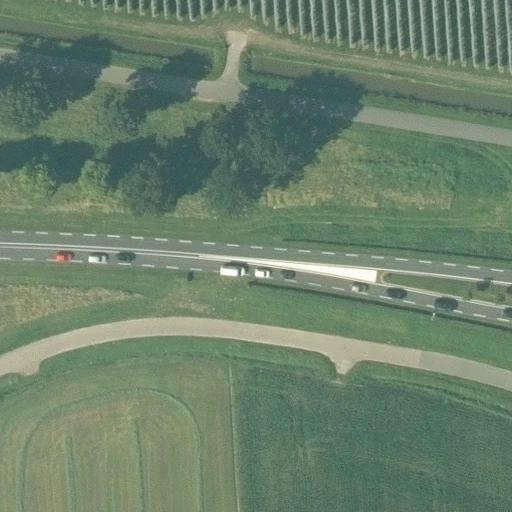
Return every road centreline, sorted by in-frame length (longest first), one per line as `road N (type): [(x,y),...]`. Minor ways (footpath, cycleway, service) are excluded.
road 1 (unclassified): [(511,383),(414,358),(199,327),(123,329),(0,367)]
road 2 (unclassified): [(0,55),(511,136)]
road 3 (primary): [(81,249),(511,315)]
road 4 (primary): [(511,279),(231,250),(81,249)]
